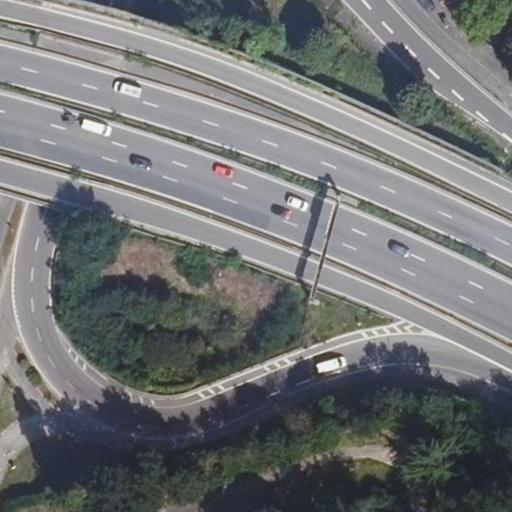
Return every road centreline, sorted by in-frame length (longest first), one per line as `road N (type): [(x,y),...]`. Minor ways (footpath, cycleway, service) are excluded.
road 1 (secondary): [(108,0),(35,206),(28,256),(36,334),(74,388),(110,414),(162,421),(370,351),(441,356),(511,381)]
road 2 (trunk): [(0,118),(237,189),(511,311)]
road 3 (trunk): [(511,200),(232,76),(145,44),(0,9)]
road 4 (trunk): [(0,176),(332,280),(511,361)]
road 5 (trunk): [(511,252),(251,139),(0,68)]
road 6 (secondary): [(511,135),(431,73),(366,0)]
